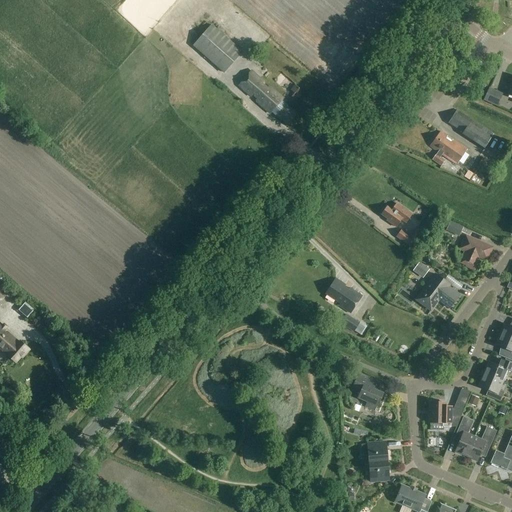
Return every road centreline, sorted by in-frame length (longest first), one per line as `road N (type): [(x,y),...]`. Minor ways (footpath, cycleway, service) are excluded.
road 1 (secondary): [(21,511),(455,14)]
road 2 (residential): [(425,385),(411,385),(418,462),(511,505)]
road 3 (residential): [(490,282),(500,299),(466,377),(452,386),(425,385)]
road 4 (residential): [(490,282),(426,367),(425,385)]
